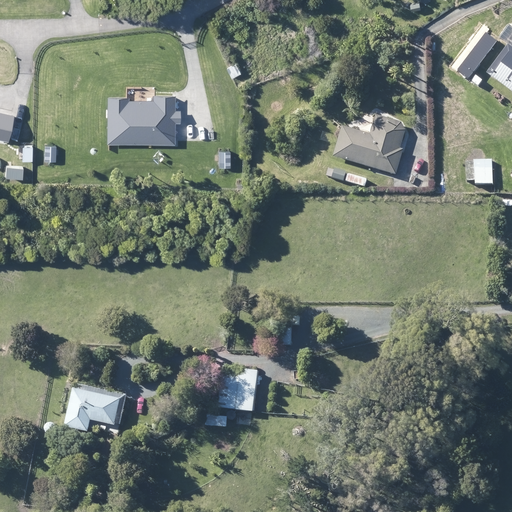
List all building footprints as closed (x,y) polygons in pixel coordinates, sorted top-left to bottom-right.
[(358,31),(356,14),(329,17),(331,34),(358,31)] [(511,49),(506,45),(485,74),(511,93),(511,49)] [(235,63),(226,68),(232,77),(240,72),(235,63)] [(174,111),(174,96),(154,96),(154,101),(108,100),(106,142),(173,144),(174,121),(178,121),(179,111),(174,111)] [(0,139),(7,141),(13,115),(0,112),(0,139)] [(400,123),(393,121),(375,116),(374,117),(369,135),(347,130),(341,127),(332,158),(395,177),(401,155),(402,151),(399,150),(404,131),(400,123)] [(361,127),(365,130),(369,128),(370,123),(366,121),(362,122),(361,127)] [(472,163),(474,187),(492,185),(491,161),(472,163)] [(343,183),(346,173),(333,170),(330,179),(332,179),(331,181),(341,184),(342,182),(343,183)] [(368,180),(348,175),(346,183),(365,188),(368,180)] [(293,326),(285,326),(284,346),(292,346),(293,326)] [(251,412),(256,370),(221,365),(216,407),(251,412)] [(113,423),(118,424),(125,395),(72,383),(62,427),(86,432),(87,428),(89,420),(113,425),(113,423)] [(252,417),(239,415),(237,426),(251,427),(252,417)] [(225,416),(224,416),(217,416),(216,426),(225,427),(225,418),(225,416)]
